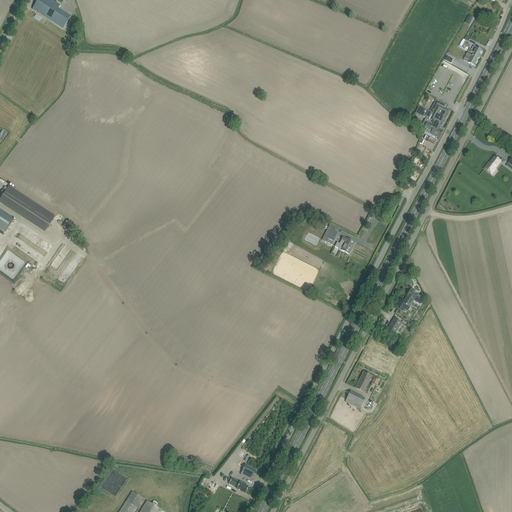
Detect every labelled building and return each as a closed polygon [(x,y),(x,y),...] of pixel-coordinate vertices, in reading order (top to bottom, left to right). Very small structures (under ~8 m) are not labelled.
[(60,5),(51,0),(37,0),(32,9),(63,29),(70,18),(57,10),(60,5)] [(26,24),(58,41),(62,33),(30,16),(26,24)] [(17,42),(62,67),(69,54),(25,29),(17,42)] [(472,49),(470,48),(468,52),(480,57),(483,51),(479,49),(474,46),(472,49)] [(64,77),(18,48),(11,60),(57,89),(64,77)] [(468,63),(471,64),(474,66),(475,66),(480,57),(468,52),(466,56),(464,60),(468,63)] [(420,106),(416,112),(428,118),(426,122),(424,121),(420,129),(428,134),(425,139),(434,144),(436,140),(438,142),(440,138),(444,131),(443,131),(444,129),(441,127),(442,126),(450,112),(445,109),(447,106),(437,100),(430,112),(420,106)] [(489,163),(484,169),(490,173),(494,168),(495,169),(496,168),(501,161),(495,157),(489,163)] [(3,196),(0,199),(0,203),(45,233),(55,216),(9,186),(6,191),(3,189),(0,194),(3,196)] [(0,228),(5,232),(14,218),(0,208),(0,228)] [(328,227),(323,236),(327,238),(325,242),(332,245),(338,232),(328,227)] [(39,247),(42,239),(37,237),(34,244),(39,247)] [(346,239),(343,237),(342,240),(340,244),(337,243),(335,247),(340,250),(349,255),(351,250),(350,250),(354,243),(346,239)] [(37,285),(48,294),(55,284),(44,276),(37,285)] [(409,278),(404,282),(408,287),(413,283),(409,278)] [(405,299),(403,303),(409,307),(412,303),(414,300),(420,304),(422,300),(416,297),(417,294),(415,293),(414,292),(415,291),(411,288),(410,290),(407,296),(405,299)] [(411,322),(417,326),(420,320),(414,316),(411,322)] [(394,318),(387,329),(395,334),(402,323),(394,318)] [(377,370),(388,376),(391,371),(379,365),(377,370)] [(371,376),(368,375),(364,373),(356,389),(363,392),(371,376)] [(376,391),(374,390),(369,399),(373,401),(375,403),(380,394),(377,392),(376,391)] [(345,402),(349,404),(360,409),(363,401),(360,400),(362,397),(355,393),(350,391),(349,394),(345,402)] [(256,471),(252,468),(245,465),(240,475),(247,478),(251,480),(256,471)] [(248,487),(243,485),(232,479),(229,484),(237,488),(237,489),(240,491),(245,493),(248,487)] [(214,494),(218,485),(213,483),(209,491),(214,494)] [(159,511),(161,510),(146,501),(139,511),(134,511),(143,498),(132,492),(118,511),(159,511)]
